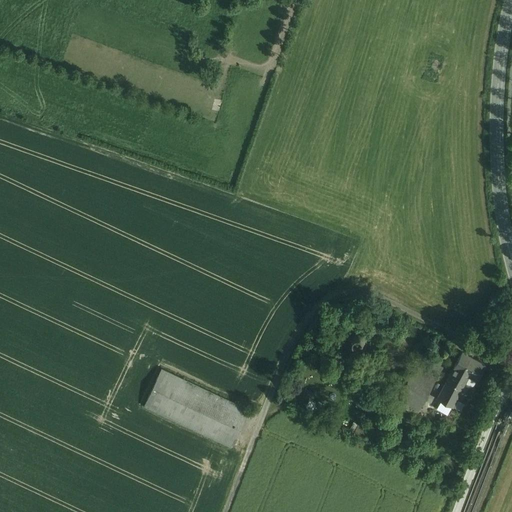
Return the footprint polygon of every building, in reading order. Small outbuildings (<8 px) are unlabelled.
[(487,363),(462,352),(455,368),(480,380),(487,363)] [(400,398),(420,409),(439,376),(419,364),(400,398)] [(252,408),(161,367),(144,405),(234,446),(252,408)] [(455,368),(438,398),(451,405),(468,376),(455,368)] [(364,395),(359,407),(371,412),(376,401),(364,395)] [(359,418),(353,431),(373,439),(379,427),(359,418)]
